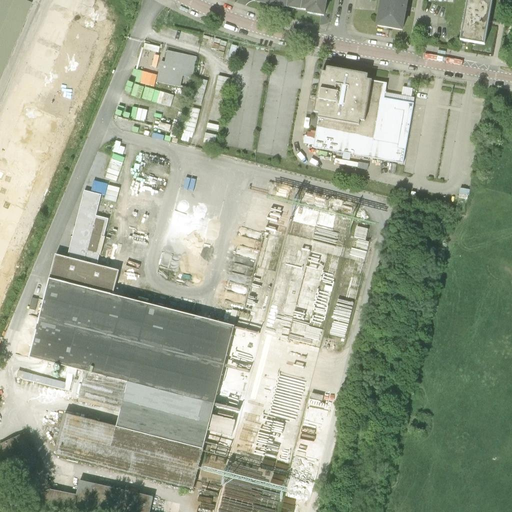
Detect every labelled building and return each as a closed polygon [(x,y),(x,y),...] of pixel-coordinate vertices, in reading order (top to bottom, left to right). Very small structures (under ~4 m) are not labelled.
[(21,0),(0,0),(0,73),(29,3),(21,0)] [(289,0),(288,7),(304,9),(305,0),(289,0)] [(305,0),(304,9),(310,10),(309,13),(327,16),(329,0),(305,0)] [(381,0),(376,26),(401,31),(406,9),(407,0),(381,0)] [(492,2),(488,1),(480,0),(467,0),(460,41),(485,46),(488,24),(492,2)] [(316,137),(314,150),(347,156),(404,166),(415,106),(410,105),(404,104),(391,101),(384,100),(385,94),(387,86),(367,82),(368,79),(368,77),(359,75),(329,70),(328,72),(328,75),(322,74),(315,114),(320,115),(316,137)] [(392,95),(385,94),(384,100),(391,101),(404,104),(405,98),(392,95)] [(53,283),(34,361),(86,374),(75,418),(68,416),(57,457),(195,491),(236,329),(53,283)]
